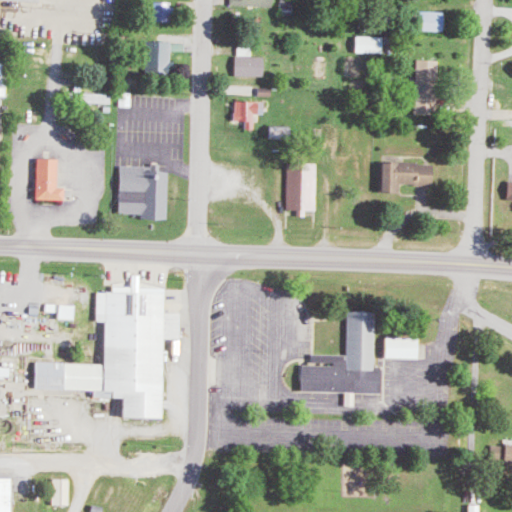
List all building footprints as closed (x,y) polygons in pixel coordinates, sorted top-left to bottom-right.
[(298,8),(298,0),(294,0),(284,0),(284,7),(298,8)] [(175,3),(157,2),(156,21),(174,22),(175,3)] [(446,31),(446,11),(419,11),(418,30),(446,31)] [(383,53),(384,37),(357,36),(357,53),(383,53)] [(173,42),(149,41),(149,64),(173,65),(173,42)] [(266,57),(254,56),(254,46),(239,46),(238,75),(266,76),(266,57)] [(418,114),(439,115),(440,60),(419,60),(418,114)] [(83,93),(84,87),(76,87),(76,102),(114,104),(115,94),(83,93)] [(265,115),(266,102),(237,101),(236,121),(247,122),(247,129),(258,129),(258,114),(265,115)] [(294,126),(270,125),(270,137),(294,138),(294,126)] [(66,199),(67,186),(59,186),(59,157),(38,157),(37,198),(66,199)] [(382,161),(381,191),(401,191),(402,183),(434,184),(434,162),(382,161)] [(319,209),(318,162),(289,162),(290,209),(299,209),(299,215),(307,215),(307,209),(319,209)] [(121,164),(120,213),(143,213),(143,217),(168,218),(169,171),(162,170),(162,165),(121,164)] [(163,417),(165,337),(182,337),(183,312),(166,311),(167,287),(142,286),(143,274),(134,274),(134,286),(115,285),(115,291),(99,291),(99,320),(106,321),(106,363),(37,361),(37,388),(96,389),(96,396),(123,397),(122,416),(163,417)] [(80,318),(80,304),(60,303),(60,318),(80,318)] [(348,353),(313,353),(313,364),(301,364),(301,390),(380,391),(381,365),(374,365),(375,310),(348,309),(348,353)] [(421,337),(386,336),(386,357),(421,357),(421,337)] [(0,511),(11,511),(12,477),(0,476),(0,511)] [(53,503),(73,504),(74,478),(54,477),(53,503)]
